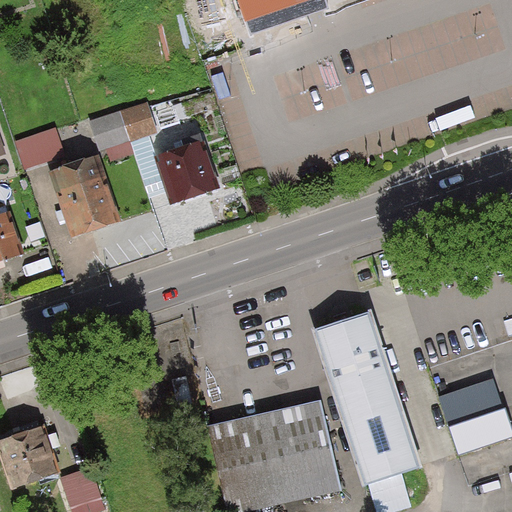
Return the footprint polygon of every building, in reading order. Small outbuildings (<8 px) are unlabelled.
[(241,0),(248,18),(301,0),(241,0)] [(146,106),(92,123),(100,148),(154,130),(146,106)] [(55,129),(17,143),(26,168),(64,155),(55,129)] [(187,147),(159,158),(165,174),(156,177),(160,188),(166,185),(173,202),(219,185),(199,136),(184,142),(187,147)] [(97,157),(54,171),(65,205),(61,206),(66,221),(69,220),(74,235),(118,220),(97,157)] [(0,266),(5,265),(4,260),(23,254),(7,206),(0,208),(0,266)] [(370,317),(318,333),(367,484),(418,467),(370,317)] [(193,376),(175,379),(180,406),(198,403),(193,376)] [(486,382),(440,398),(450,427),(496,410),(486,382)] [(323,401),(209,428),(228,511),(250,511),(343,491),(323,401)] [(511,422),(506,407),(450,427),(461,456),(511,437),(511,422)] [(45,428),(0,443),(0,444),(15,487),(60,471),(52,451),(62,447),(56,429),(47,433),(45,428)] [(93,469),(79,474),(87,501),(102,497),(93,469)]
